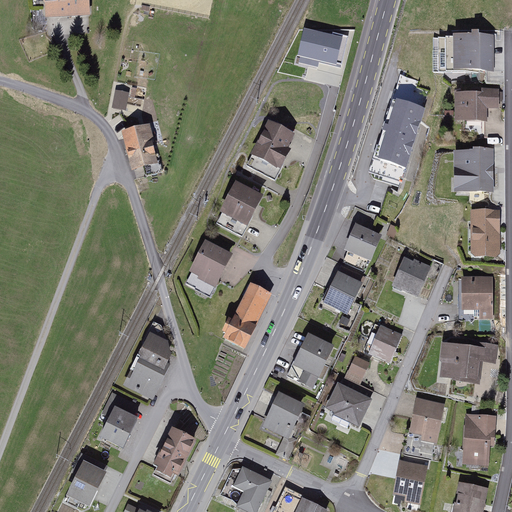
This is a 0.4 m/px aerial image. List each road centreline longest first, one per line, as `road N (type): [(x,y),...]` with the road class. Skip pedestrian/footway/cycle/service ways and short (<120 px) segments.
road 1 (primary): [(227,429),(331,194),(387,0)]
road 2 (unclassified): [(0,77),(107,124),(189,380)]
road 3 (residential): [(351,500),(447,271)]
road 4 (residential): [(110,511),(156,415),(189,380)]
road 5 (residential): [(220,443),(351,500)]
